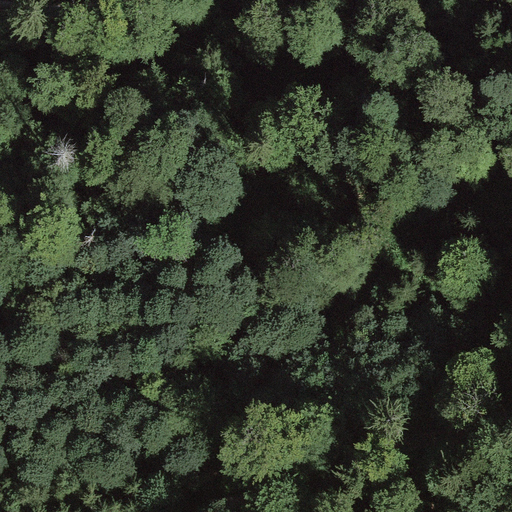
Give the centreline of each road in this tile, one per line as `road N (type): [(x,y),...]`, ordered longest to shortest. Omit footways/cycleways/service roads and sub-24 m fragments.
road 1 (track): [(0,308),(33,292),(288,231),(511,193)]
road 2 (track): [(215,511),(511,412)]
